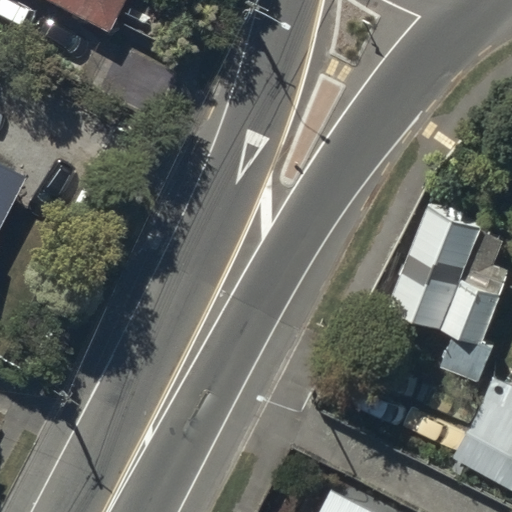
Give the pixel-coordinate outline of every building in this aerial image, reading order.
[(107,0),(86,0),(103,8),(107,0)] [(0,182),(11,161),(0,155),(0,182)] [(486,220),(436,200),(399,295),(459,318),(443,358),(480,372),(495,333),(486,329),(504,283),(467,269),(486,220)] [(511,379),(496,373),(460,452),(511,475),(511,379)] [(387,511),(341,489),(329,511),(387,511)]
